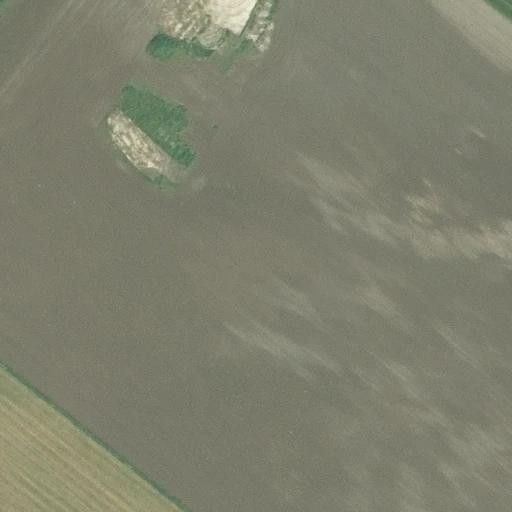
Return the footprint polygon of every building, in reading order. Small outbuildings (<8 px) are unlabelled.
[(233,105),(243,90),(217,71),(206,85),(233,105)] [(64,192),(112,127),(79,103),(31,168),(64,192)] [(179,141),(166,152),(176,165),(189,154),(179,141)] [(76,229),(64,243),(105,279),(117,265),(76,229)] [(142,281),(154,291),(171,270),(160,260),(142,281)] [(70,283),(73,269),(60,266),(56,280),(70,283)]
